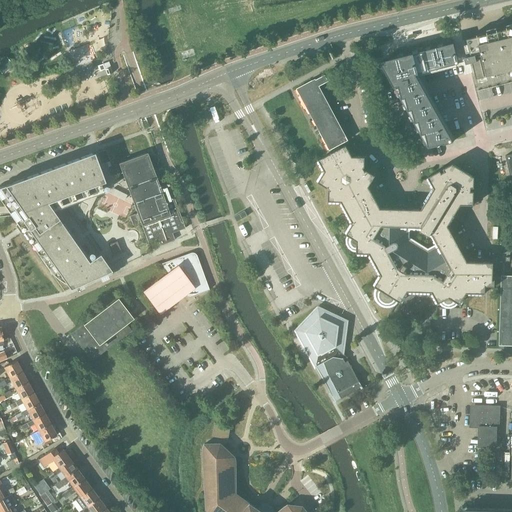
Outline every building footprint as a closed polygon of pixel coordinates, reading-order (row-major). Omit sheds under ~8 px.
[(466,57),(465,58),(467,64),(469,63),(473,62),(477,78),(511,69),(511,28),(467,39),(471,56),(466,57)] [(383,58),(379,59),(400,97),(403,96),(430,147),(437,145),(437,144),(443,142),(443,143),(453,141),(418,77),(414,78),(413,73),(460,62),(454,40),(445,43),(445,44),(439,45),(439,44),(432,46),(432,47),(426,49),(426,48),(419,49),(419,50),(413,52),(413,51),(404,52),(404,54),(398,55),(397,54),(388,56),(389,57),(383,59),(383,58)] [(14,51),(19,59),(30,51),(25,44),(14,51)] [(3,67),(10,62),(7,58),(1,63),(3,67)] [(113,74),(109,62),(98,66),(100,72),(107,70),(109,75),(113,74)] [(320,86),(329,81),(326,75),(317,80),(316,79),(313,81),(297,89),(330,151),(349,140),(320,86)] [(366,171),(364,168),(366,167),(366,157),(353,157),(347,145),(320,160),(326,171),(319,183),(328,188),(329,187),(331,190),(329,191),(329,201),(342,202),(354,223),(347,235),(353,238),(352,240),(352,242),(353,245),(355,246),(357,247),(357,253),(370,253),(373,259),(374,258),(375,257),(384,275),(377,287),(381,290),(380,292),(380,296),(382,299),(384,301),(387,302),(390,302),(393,301),(395,299),(399,301),(407,289),(427,290),(427,291),(427,292),(433,292),(439,304),(445,300),(446,302),(448,303),(451,303),(453,302),(455,301),(460,304),(467,293),(486,293),(486,286),(495,286),(496,279),(495,279),(495,280),(493,280),(494,263),(468,262),(461,249),(459,250),(454,241),(456,240),(449,226),(462,205),(475,205),(475,192),(472,192),(472,188),(475,188),(475,178),(453,164),(444,169),(446,172),(442,174),(441,171),(429,177),(435,189),(424,206),(425,207),(425,206),(426,207),(423,212),(380,211),(377,206),(378,205),(379,205),(369,187),(376,176),(367,170),(366,171)] [(90,260),(88,262),(48,203),(104,182),(94,153),(0,188),(0,199),(64,292),(111,270),(99,253),(93,258),(93,256),(92,254),(91,254),(89,254),(88,255),(88,256),(88,258),(90,260)] [(133,226),(139,224),(138,222),(140,221),(148,242),(158,239),(161,246),(175,240),(173,233),(185,229),(168,183),(160,187),(147,153),(119,164),(137,214),(130,216),(133,226)] [(114,188),(112,192),(126,199),(128,194),(114,188)] [(238,222),(248,216),(245,211),(235,217),(238,222)] [(122,253),(118,242),(111,245),(115,255),(122,253)] [(511,253),(511,254),(511,251),(511,250),(507,251),(505,253),(503,254),(501,257),(501,260),(501,261),(503,261),(503,273),(506,276),(503,346),(511,345),(511,253)] [(210,294),(211,294),(197,257),(197,256),(197,255),(196,255),(195,254),(194,254),(193,253),(192,253),(191,254),(163,264),(164,268),(169,275),(145,292),(159,312),(177,298),(188,290),(190,293),(207,286),(210,294)] [(127,324),(133,319),(118,299),(84,326),(83,324),(71,334),(82,348),(92,362),(125,336),(132,330),(127,324)] [(317,367),(328,387),(354,370),(351,366),(348,366),(344,358),(342,358),(343,353),(347,322),(319,308),(297,331),(312,359),(314,358),(318,366),(317,367)] [(10,379),(22,372),(16,361),(4,368),(10,379)] [(357,377),(354,370),(328,387),(336,402),(342,399),(342,400),(354,393),(354,394),(364,388),(357,377)] [(15,389),(28,383),(22,372),(10,379),(15,389)] [(21,400),(34,393),(28,383),(15,389),(21,400)] [(0,402),(13,396),(10,391),(4,395),(0,397),(0,402)] [(39,404),(34,393),(21,400),(16,402),(10,406),(12,409),(18,406),(23,404),(27,410),(27,411),(39,404)] [(27,411),(27,410),(22,413),(16,416),(18,420),(24,417),(29,414),(33,421),(45,415),(39,404),(27,411)] [(500,427),(501,407),(483,406),(483,409),(472,409),(472,427),(479,427),(479,448),(497,448),(498,427),(500,427)] [(38,432),(51,425),(45,415),(33,421),(21,427),(23,432),(35,426),(38,432)] [(216,423),(213,436),(229,439),(231,428),(216,423)] [(51,425),(38,432),(44,442),(56,436),(51,425)] [(29,442),(36,438),(33,433),(26,437),(29,442)] [(10,442),(3,445),(7,455),(9,454),(14,453),(10,442)] [(264,506),(260,511),(258,511),(236,496),(235,458),(228,458),(228,451),(226,449),(217,449),(217,445),(207,445),(208,510),(211,511),(305,511),(306,511),(305,511),(304,511),(300,506),(294,511),(290,506),(281,511),(273,511),(269,506),(264,506)] [(59,469),(70,460),(63,451),(59,454),(55,448),(39,460),(45,467),(53,461),(59,468),(59,469)] [(9,469),(19,464),(17,458),(11,461),(6,464),(9,469)] [(77,470),(70,460),(59,469),(59,468),(49,476),(51,479),(61,472),(66,478),(77,470)] [(73,488),(84,479),(77,470),(66,478),(56,486),(59,490),(64,486),(65,486),(68,484),(68,483),(69,482),(73,488)] [(84,479),(73,488),(68,491),(62,495),(66,499),(76,491),(80,497),(92,489),(84,479)] [(48,491),(43,485),(36,489),(41,496),(48,491)] [(9,497),(16,493),(13,488),(7,491),(9,497)] [(83,510),(99,499),(92,489),(80,497),(76,501),(83,510)] [(55,501),(48,491),(41,497),(47,507),(52,503),(53,502),(55,501)] [(4,499),(0,501),(0,511),(7,511),(10,511),(4,499)] [(91,511),(100,511),(106,508),(99,499),(83,510),(80,511),(89,511),(91,511)] [(52,503),(47,507),(51,511),(55,511),(58,510),(53,502),(52,503)]
